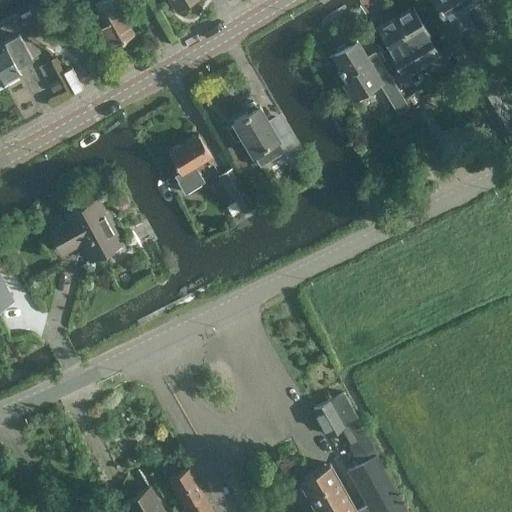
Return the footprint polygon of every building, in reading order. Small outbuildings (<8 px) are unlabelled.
[(100,13),(95,16),(111,46),(135,33),(119,3),(118,4),(116,0),(97,0),(94,2),(100,13)] [(171,0),(177,9),(190,1),(191,0),(171,0)] [(434,0),(435,1),(446,19),(465,8),(480,31),(496,22),(483,1),(482,0),(434,0)] [(428,35),(428,34),(412,5),(395,16),(424,65),(440,55),(428,35)] [(32,35),(40,30),(29,13),(21,18),(32,35)] [(424,65),(395,16),(378,26),(394,55),(393,56),(405,76),(424,65)] [(21,72),(18,67),(33,59),(19,34),(0,44),(0,73),(4,81),(21,72)] [(354,98),(379,83),(398,113),(410,107),(380,58),(371,64),(355,39),(345,45),(344,43),(335,49),(337,51),(334,53),(350,79),(344,82),(354,98)] [(83,88),(75,74),(72,67),(63,72),(74,93),(83,88)] [(425,94),(424,99),(427,102),(432,103),(436,101),(437,96),(434,92),(429,91),(425,94)] [(234,122),(229,128),(236,139),(243,137),(254,155),(260,165),(284,150),(288,158),(302,149),(303,149),(283,116),(271,123),(268,118),(260,104),(259,105),(254,101),(246,105),(247,112),(233,120),(234,122)] [(206,164),(215,159),(199,132),(169,150),(180,170),(174,174),(178,180),(177,181),(185,193),(202,183),(201,182),(205,180),(196,165),(203,161),(206,164)] [(218,175),(232,199),(234,197),(244,214),(256,206),(233,166),(218,175)] [(90,259),(107,250),(106,248),(120,240),(121,242),(122,242),(97,196),(65,213),(67,218),(63,220),(60,214),(47,222),(63,252),(81,242),(90,259)] [(0,304),(12,298),(0,277),(0,304)] [(348,442),(359,461),(378,451),(344,391),(330,398),(313,408),(328,435),(349,424),(357,437),(348,442)] [(355,511),(412,511),(378,451),(359,461),(347,468),(367,503),(357,509),(358,511),(355,511)] [(355,511),(358,511),(357,509),(356,507),(331,462),(300,479),(318,511),(355,511)] [(180,511),(205,511),(213,508),(188,466),(169,477),(187,508),(180,511)] [(164,511),(149,486),(126,500),(132,511),(164,511)] [(112,511),(106,502),(88,511),(112,511)]
